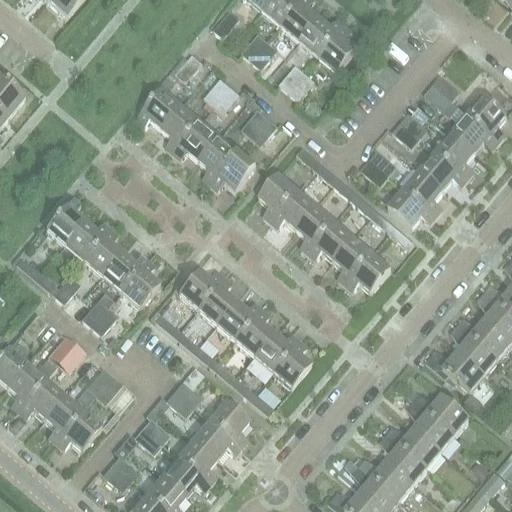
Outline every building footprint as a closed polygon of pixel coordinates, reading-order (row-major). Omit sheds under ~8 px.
[(53,0),(47,8),(67,24),(87,0),(53,0)] [(244,0),(264,17),(277,0),(244,0)] [(291,0),(277,0),(264,17),(282,32),(309,0),(296,0),(295,2),(291,0)] [(309,0),(282,32),(301,48),(321,24),(309,15),(316,6),(309,0)] [(511,0),(496,0),(511,13),(511,0)] [(231,16),(215,35),(224,43),(240,24),(231,16)] [(321,24),(301,48),(319,63),(346,32),(339,25),(332,34),(321,24)] [(346,32),(319,63),(338,80),(345,72),(354,61),(358,56),(347,46),(354,38),(346,32)] [(243,59),(244,59),(253,67),(269,48),(259,40),(243,59)] [(269,48),(253,67),(262,75),(278,56),(269,48)] [(177,80),(186,88),(202,69),(193,61),(177,80)] [(354,61),(345,72),(355,80),(364,69),(354,61)] [(280,90),(281,91),(290,98),(306,79),(296,71),(280,90)] [(306,79),(290,98),(299,107),(315,88),(306,79)] [(433,91),(500,148),(506,141),(497,134),(507,123),(484,103),(469,121),(453,107),(460,98),(441,82),(433,91)] [(0,118),(8,125),(24,105),(0,84),(0,118)] [(205,104),(208,107),(204,111),(210,116),(214,112),(230,93),(221,85),(205,104)] [(424,101),(460,131),(453,140),(476,160),(485,149),(493,156),(500,148),(433,91),(424,101)] [(230,93),(214,112),(224,120),(240,101),(230,93)] [(151,126),(162,135),(182,112),(163,96),(143,119),(144,120),(136,129),(144,135),(151,126)] [(313,109),(307,116),(317,125),(323,117),(313,109)] [(166,153),(173,160),(200,128),(182,112),(162,135),(173,144),(166,153)] [(242,136),(251,144),(268,124),(258,116),(242,136)] [(402,128),(421,145),(429,136),(409,119),(402,128)] [(268,124),(251,144),(261,152),(278,133),(268,124)] [(200,128),(173,160),(181,166),(188,157),(200,167),(219,144),(200,128)] [(412,155),(421,145),(402,128),(393,138),(412,155)] [(437,158),(469,185),(475,178),(466,171),(476,160),(453,140),(437,158)] [(203,184),(211,191),(238,159),(219,144),(200,167),(210,176),(203,184)] [(296,160),(316,176),(321,170),(302,154),(296,160)] [(370,166),(389,182),(397,173),(378,156),(370,166)] [(421,177),(445,197),(453,186),(462,193),(469,185),(437,158),(421,177)] [(238,159),(211,191),(218,197),(225,189),(237,199),(257,175),(238,159)] [(380,192),(389,182),(370,166),(361,176),(380,192)] [(316,176),(334,192),(340,185),(321,170),(316,176)] [(405,196),(437,223),(443,216),(435,209),(445,197),(421,177),(405,196)] [(263,223),(271,230),(298,197),(279,181),(259,205),(270,214),(263,223)] [(334,192),(353,208),(358,201),(340,185),(334,192)] [(389,215),(412,235),(422,223),(431,230),(437,223),(405,196),(389,215)] [(298,197),(271,230),(278,236),(285,227),(297,237),(317,213),(298,197)] [(353,208),(371,223),(377,217),(358,201),(353,208)] [(45,235),(64,251),(84,227),(73,218),(80,210),(72,203),(45,235)] [(300,254),(308,261),(335,228),(317,213),(297,237),(308,246),(300,254)] [(371,223),(390,239),(395,232),(377,217),(371,223)] [(84,227),(64,251),(82,267),(110,235),(102,228),(95,236),(84,227)] [(335,228),(308,261),(315,267),(323,258),(334,268),(354,244),(335,228)] [(409,255),(415,248),(395,232),(390,239),(409,255)] [(110,235),(82,267),(101,282),(121,259),(110,249),(117,241),(110,235)] [(338,286),(345,292),(373,259),(354,244),(334,268),(345,277),(338,286)] [(121,259),(101,282),(119,298),(146,267),(139,260),(132,268),(121,259)] [(373,259),(345,292),(353,299),(360,290),(372,300),(392,275),(373,259)] [(16,271),(35,287),(41,280),(22,264),(16,271)] [(146,267),(119,298),(139,315),(159,291),(147,281),(154,273),(146,267)] [(511,283),(511,290),(509,294),(511,297),(511,268),(510,267),(503,275),(511,283)] [(178,300),(197,316),(224,284),(217,278),(209,287),(197,277),(178,300)] [(35,287),(52,301),(53,302),(59,295),(41,280),(35,287)] [(59,295),(53,302),(63,310),(79,292),(69,284),(59,295)] [(224,284),(197,316),(216,332),(235,308),(224,299),(232,290),(224,284)] [(482,300),(511,324),(511,297),(509,294),(503,302),(490,291),(482,300)] [(488,319),(482,326),(511,350),(511,348),(511,324),(482,300),(475,308),(488,319)] [(97,307),(81,326),(90,334),(106,315),(97,307)] [(235,308),(216,332),(234,347),(261,315),(254,309),(247,318),(235,308)] [(106,315),(90,334),(100,342),(116,323),(106,315)] [(261,315),(234,347),(253,363),(272,339),(262,330),(269,322),(261,315)] [(37,320),(21,339),(31,347),(47,328),(37,320)] [(153,329),(173,345),(179,338),(159,322),(153,329)] [(455,331),(497,366),(511,350),(482,326),(476,334),(463,323),(455,331)] [(461,351),(455,359),(483,383),(497,366),(455,331),(448,340),(461,351)] [(173,345),(192,361),(198,353),(179,338),(173,345)] [(272,339),(253,363),(272,379),(298,347),(291,341),(284,349),(272,339)] [(49,363),(58,371),(74,351),(65,344),(49,363)] [(298,347),(272,379),(291,395),(310,371),(299,362),(306,353),(298,347)] [(74,351),(58,371),(68,379),(84,360),(74,351)] [(192,361),(210,376),(216,369),(198,353),(192,361)] [(8,355),(0,363),(0,388),(7,395),(27,371),(8,355)] [(469,399),(483,383),(455,359),(448,366),(435,355),(424,369),(444,385),(447,381),(469,399)] [(27,371),(7,395),(18,404),(11,412),(18,418),(45,386),(55,374),(46,366),(36,378),(27,371)] [(210,376),(229,392),(235,384),(216,369),(210,376)] [(86,395),(96,403),(112,384),(102,376),(86,395)] [(96,403),(106,411),(114,418),(102,433),(106,436),(134,402),(121,391),(112,384),(96,403)] [(229,392),(248,407),(254,400),(235,384),(229,392)] [(45,386),(18,418),(26,425),(33,417),(45,426),(64,402),(45,386)] [(174,398),(193,414),(200,405),(181,389),(174,398)] [(161,403),(153,412),(161,419),(168,410),(184,424),(193,414),(174,398),(166,407),(161,403)] [(248,407),(267,423),(273,416),(254,400),(248,407)] [(412,409),(454,444),(468,427),(440,404),(433,412),(420,400),(412,409)] [(48,444),(56,450),(83,418),(64,402),(45,426),(56,435),(48,444)] [(209,427),(241,455),(247,447),(239,440),(248,429),(225,409),(209,427)] [(419,429),(413,437),(440,460),(454,444),(412,409),(405,418),(419,429)] [(149,426),(142,435),(161,451),(168,442),(153,429),(161,419),(153,412),(144,422),(149,426)] [(83,418),(56,450),(64,457),(71,448),(82,458),(102,434),(83,418)] [(193,446),(217,466),(226,455),(235,462),(241,455),(209,427),(193,446)] [(385,441),(427,476),(440,460),(413,437),(406,444),(392,433),(385,441)] [(130,439),(121,450),(130,457),(138,448),(152,461),(161,451),(142,435),(134,444),(130,439)] [(391,462),(386,469),(414,492),(427,476),(385,441),(377,451),(391,462)] [(177,465),(209,492),(215,484),(207,477),(217,466),(193,446),(177,465)] [(118,463),(110,472),(129,489),(137,480),(122,467),(130,457),(121,450),(113,459),(118,463)] [(511,458),(497,476),(506,484),(511,477),(511,458)] [(161,484),(185,504),(195,492),(203,499),(209,492),(177,465),(161,484)] [(358,473),(400,508),(414,492),(386,469),(379,477),(365,465),(358,473)] [(480,469),(473,478),(481,486),(482,485),(489,476),(480,469)] [(121,499),(129,489),(110,472),(101,482),(121,499)] [(364,494),(358,501),(371,511),(396,511),(400,508),(358,473),(350,483),(364,494)] [(495,479),(482,494),(492,503),(505,487),(495,479)] [(145,502),(156,511),(177,511),(185,504),(161,484),(145,502)] [(482,494),(468,511),(469,511),(483,511),(492,503),(482,494)] [(371,511),(358,501),(352,509),(338,497),(327,511),(328,511),(371,511)] [(156,511),(145,502),(137,511),(156,511)]
